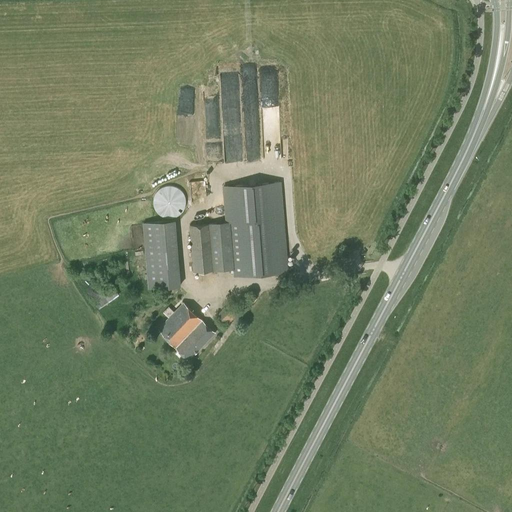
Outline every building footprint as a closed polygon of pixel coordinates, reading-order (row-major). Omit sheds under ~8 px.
[(211,223),(191,224),(195,271),(234,268),(234,275),(287,271),(280,182),(224,186),(226,221),(211,223)] [(170,218),(172,217),(175,217),(177,216),(179,215),(181,213),(183,211),(184,209),(185,206),(186,204),(186,201),(186,199),(185,196),(184,194),(183,192),(181,190),(179,188),(177,187),(175,186),(172,185),(170,185),(167,185),(165,186),(162,187),(160,188),(158,190),(156,192),(155,194),(154,196),(154,199),(153,201),(154,204),(154,206),(155,209),(156,211),(158,213),(160,215),(162,216),(165,217),(167,217),(170,218)] [(149,288),(180,285),(175,220),(143,223),(149,288)] [(99,308),(119,294),(112,285),(92,299),(99,308)] [(183,302),(174,312),(168,306),(163,312),(169,318),(159,328),(177,347),(179,344),(178,343),(201,319),(183,302)] [(227,325),(238,313),(228,303),(217,315),(227,325)] [(177,347),(189,359),(215,332),(201,319),(178,343),(179,344),(177,347)]
